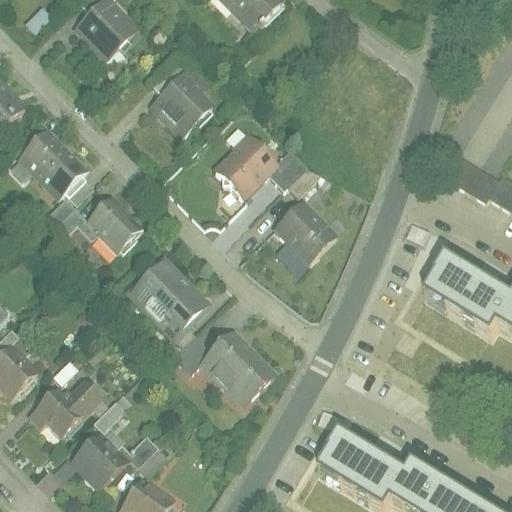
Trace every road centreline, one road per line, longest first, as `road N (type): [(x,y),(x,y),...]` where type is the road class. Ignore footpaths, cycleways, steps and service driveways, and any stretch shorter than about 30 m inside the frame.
road 1 (residential): [(0,35),(308,352)]
road 2 (residential): [(511,483),(296,374)]
road 3 (residential): [(383,180),(342,291),(308,352)]
road 4 (residential): [(296,374),(224,511)]
road 5 (residential): [(383,180),(511,252)]
